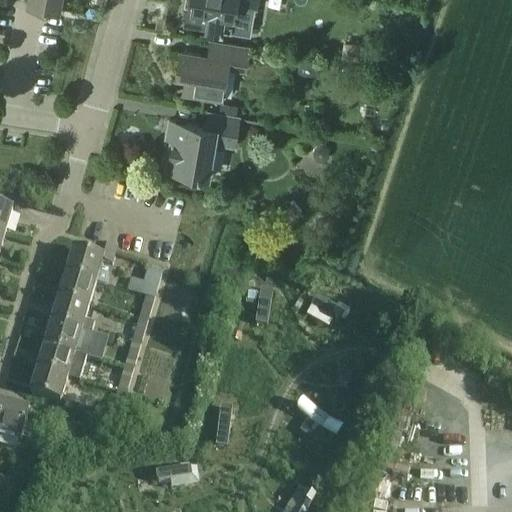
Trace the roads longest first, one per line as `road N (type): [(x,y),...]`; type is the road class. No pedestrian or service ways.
road 1 (residential): [(0,372),(37,240),(59,228),(86,130)]
road 2 (residential): [(86,130),(123,0)]
